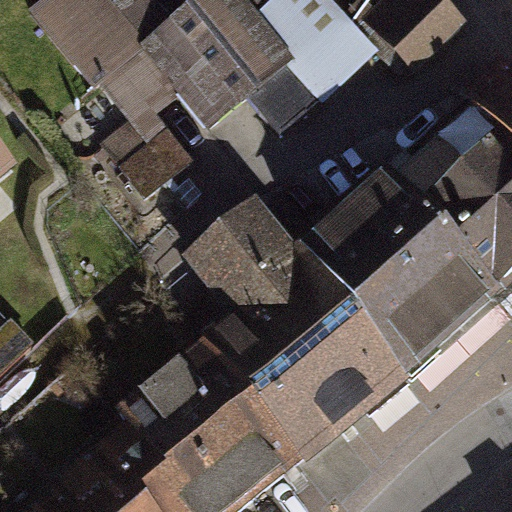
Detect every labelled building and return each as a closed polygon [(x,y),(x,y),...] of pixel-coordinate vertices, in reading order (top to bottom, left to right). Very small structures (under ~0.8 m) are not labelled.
[(112,0),(59,0),(36,19),(129,129),(103,151),(155,213),(203,173),(161,122),(182,104),(215,144),(258,108),(288,145),(325,114),(294,78),(307,67),(267,19),(289,0),(214,0),(185,25),(164,0),(120,0),(116,4),(112,0)] [(415,80),(473,31),(446,0),(397,0),(368,25),(415,80)] [(511,69),(473,103),(481,112),(511,147),(511,69)] [(399,180),(511,314),(511,312),(511,147),(481,112),(399,180)] [(0,183),(11,174),(0,159),(0,183)] [(313,250),(426,386),(511,314),(399,180),(313,250)] [(260,310),(365,436),(426,386),(313,250),(303,258),(265,211),(192,271),(239,328),(260,310)] [(206,354),(311,481),(365,436),(260,310),(239,328),(206,354)] [(13,327),(0,338),(0,378),(33,348),(13,327)] [(110,463),(151,511),(272,511),(311,481),(206,354),(122,423),(137,441),(110,463)] [(151,511),(110,463),(50,511),(151,511)]
